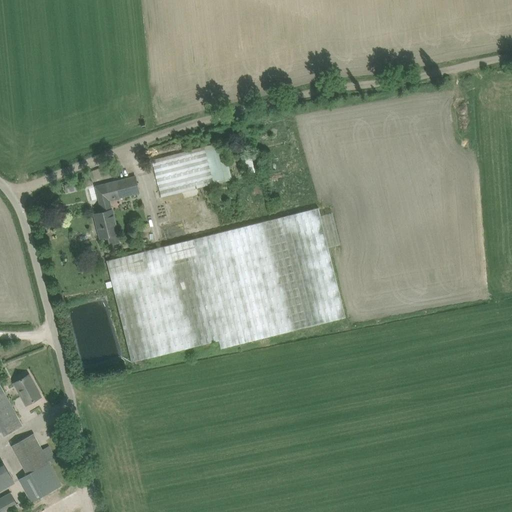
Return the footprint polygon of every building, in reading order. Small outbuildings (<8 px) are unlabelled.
[(149,168),(153,167),(161,197),(214,184),(226,181),(216,144),(204,146),(152,160),(147,161),(149,168)] [(252,152),(244,153),(246,173),(255,172),(252,152)] [(139,192),(138,187),(135,177),(96,187),(102,212),(94,214),(100,238),(118,234),(109,199),(139,192)] [(132,362),(219,340),(221,348),(346,317),(319,208),(144,251),(106,261),(111,281),(111,282),(113,287),(132,362)] [(92,248),(85,250),(87,258),(94,256),(92,248)] [(14,383),(21,396),(26,405),(40,397),(28,375),(14,383)] [(22,426),(19,420),(0,386),(0,430),(1,430),(5,436),(22,426)] [(11,446),(28,475),(19,480),(32,502),(61,486),(48,463),(31,435),(11,446)] [(3,462),(0,463),(0,489),(14,481),(3,462)] [(0,511),(9,511),(18,507),(11,493),(0,499),(0,511)]
